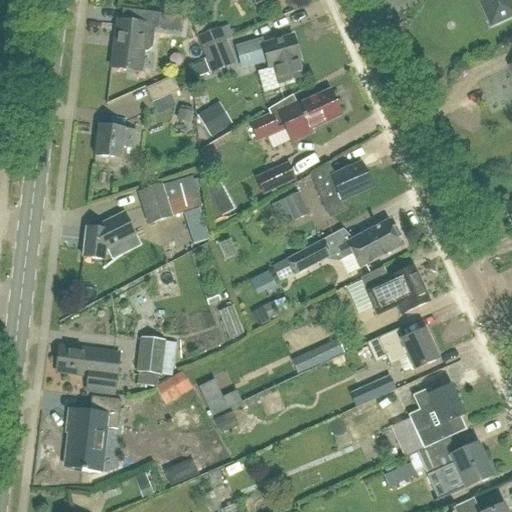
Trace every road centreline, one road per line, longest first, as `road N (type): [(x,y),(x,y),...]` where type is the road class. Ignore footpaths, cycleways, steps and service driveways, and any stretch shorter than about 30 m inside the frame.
road 1 (tertiary): [(0,472),(58,0)]
road 2 (unclassified): [(344,0),(511,371)]
